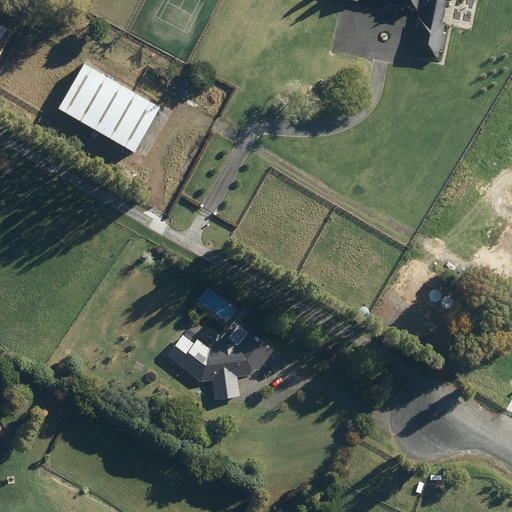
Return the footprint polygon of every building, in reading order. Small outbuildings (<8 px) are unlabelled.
[(343,0),(354,2),(353,0),(365,0),(375,2),(375,0),(383,0),(383,4),(394,5),(393,9),(414,13),(416,4),(423,5),(421,20),(416,19),(409,56),(436,61),(442,25),(440,24),(443,0),(343,0)] [(0,64),(19,25),(0,16),(0,64)] [(91,56),(64,102),(139,145),(166,99),(91,56)] [(511,230),(504,225),(482,262),(497,271),(494,277),(511,287),(511,230)] [(410,282),(399,301),(456,333),(467,313),(410,282)] [(198,340),(186,331),(169,355),(202,378),(215,377),(216,397),(243,395),(241,374),(252,373),(252,368),(261,368),(276,344),(252,329),(241,343),(229,338),(214,346),(201,336),(198,340)]
